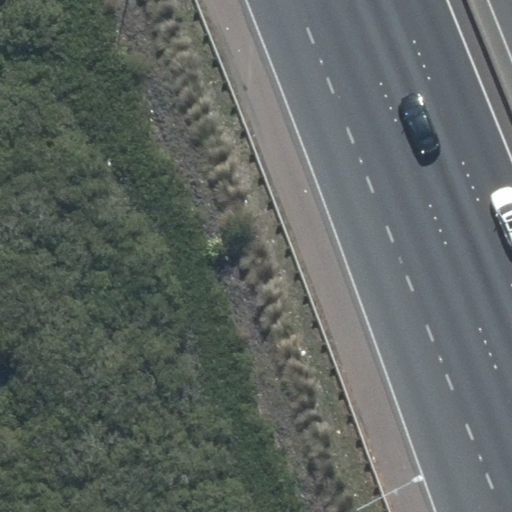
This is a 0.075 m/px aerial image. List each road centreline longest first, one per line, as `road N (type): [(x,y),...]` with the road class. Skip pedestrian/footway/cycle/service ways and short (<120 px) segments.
road 1 (motorway): [(480,511),(357,0)]
road 2 (motorway): [(511,297),(391,0)]
